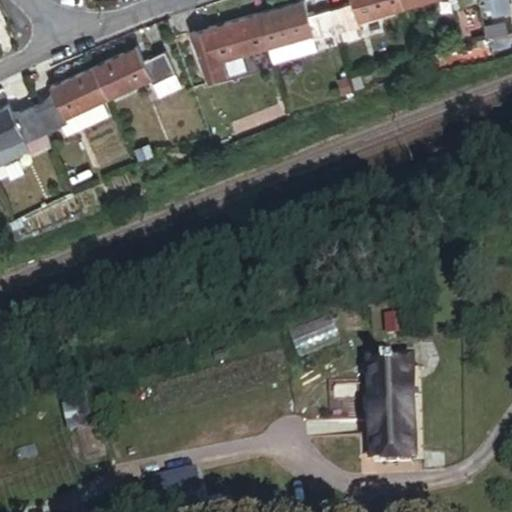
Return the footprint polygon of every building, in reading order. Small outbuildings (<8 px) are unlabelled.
[(359,0),(363,13),(370,34),(414,21),(408,0),(359,0)] [(408,0),(414,21),(462,7),(459,0),(408,0)] [(482,0),(459,0),(462,7),(464,14),(485,7),(482,0)] [(511,7),(511,0),(496,0),(499,11),(511,7)] [(319,25),(314,10),(267,24),(279,58),(279,60),(281,59),(325,46),(319,25)] [(0,36),(9,32),(0,12),(0,36)] [(371,38),(370,34),(363,13),(340,19),(347,44),(371,38)] [(340,19),(319,25),(325,46),(326,51),(347,44),(340,19)] [(231,75),(279,58),(267,24),(201,47),(218,97),(236,91),(231,75)] [(286,75),(330,61),(326,51),(325,46),(281,59),(286,75)] [(121,114),(165,94),(167,98),(191,87),(179,62),(156,72),(150,57),(105,77),(121,114)] [(115,116),(121,114),(105,77),(61,97),(69,113),(78,133),(115,116)] [(191,87),(167,98),(173,111),(197,101),(191,87)] [(274,105),(262,111),(266,119),(278,114),(274,105)] [(80,138),(78,133),(69,113),(47,123),(58,148),(80,138)] [(122,130),(115,116),(78,133),(80,138),(84,147),(122,130)] [(0,169),(34,155),(25,133),(19,119),(0,126),(0,169)] [(63,159),(58,148),(47,123),(25,133),(34,155),(0,169),(0,170),(5,181),(44,163),(46,167),(63,159)] [(163,151),(148,157),(152,168),(167,162),(163,151)] [(300,359),(339,344),(332,329),(294,345),(300,359)] [(418,463),(418,359),(367,359),(368,463),(418,463)] [(206,511),(200,469),(150,477),(155,511),(206,511)]
